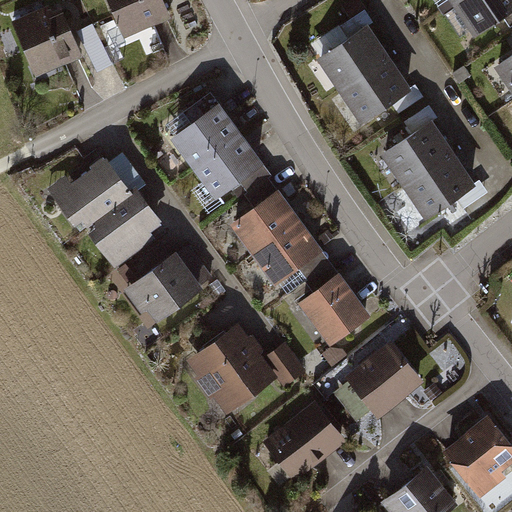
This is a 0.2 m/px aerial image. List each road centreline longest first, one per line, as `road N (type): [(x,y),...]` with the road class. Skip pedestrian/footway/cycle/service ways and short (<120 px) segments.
road 1 (residential): [(240,37),(316,167),(395,279),(433,292)]
road 2 (residential): [(24,154),(240,37)]
road 3 (residential): [(433,292),(511,392)]
